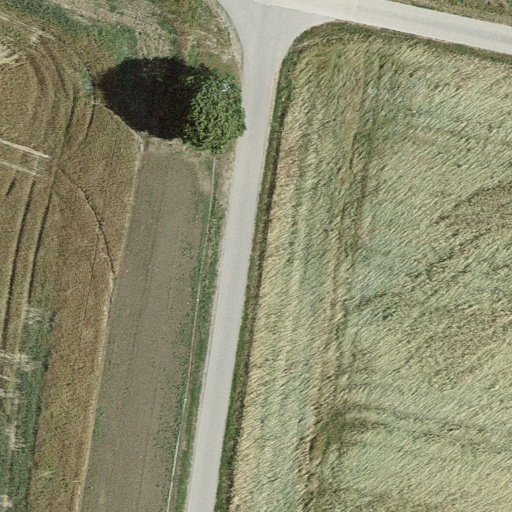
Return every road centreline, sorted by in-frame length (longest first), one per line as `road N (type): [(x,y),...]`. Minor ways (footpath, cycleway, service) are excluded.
road 1 (track): [(262,0),(197,511)]
road 2 (track): [(334,0),(511,40)]
